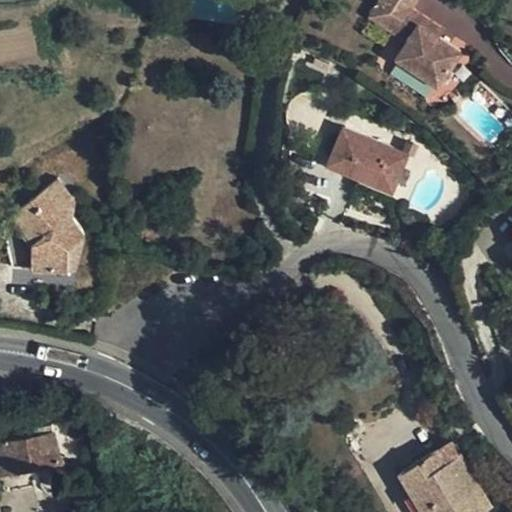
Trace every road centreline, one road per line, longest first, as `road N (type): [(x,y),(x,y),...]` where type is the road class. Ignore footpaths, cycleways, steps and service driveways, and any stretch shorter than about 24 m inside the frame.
road 1 (residential): [(174,320),(238,307),(313,250),(366,243),(408,260),(440,297),(483,410),(511,454)]
road 2 (primary): [(0,351),(102,374),(152,401),(197,431),(262,507)]
